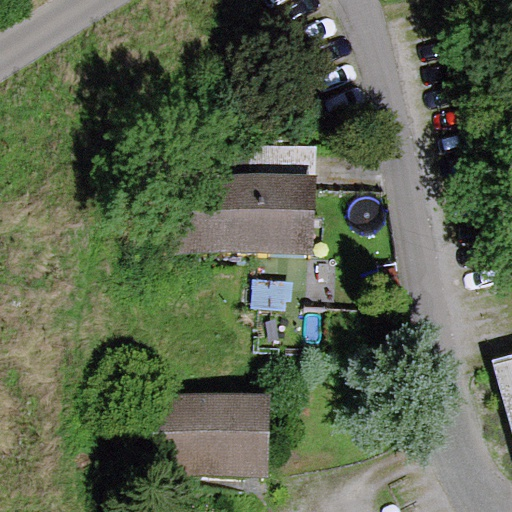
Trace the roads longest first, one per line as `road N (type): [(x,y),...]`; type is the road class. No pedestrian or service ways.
road 1 (track): [(359,0),(485,511)]
road 2 (residential): [(105,0),(0,66)]
